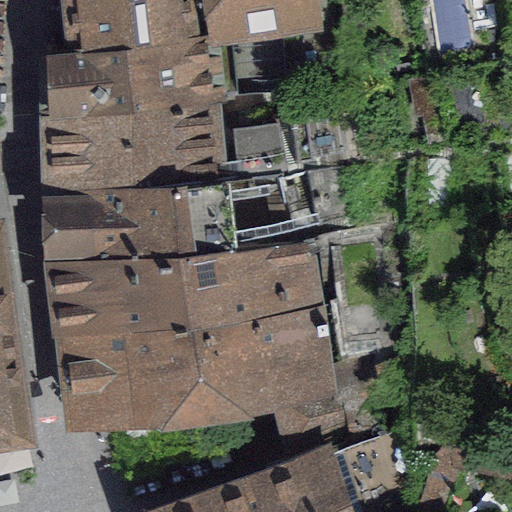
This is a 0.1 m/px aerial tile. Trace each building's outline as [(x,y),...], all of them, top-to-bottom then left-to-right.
[(74,0),(80,45),(220,33),(282,25),(308,22),(308,23),(320,22),(317,0),(74,0)] [(282,25),(220,33),(227,91),(266,88),(288,86),(282,25)] [(220,33),(80,45),(57,46),(57,43),(48,44),(48,53),(51,53),(52,104),(49,104),(49,111),(52,111),(86,109),(227,96),(227,91),(220,33)] [(86,109),(52,111),(53,184),(222,173),(276,169),(277,165),(292,165),(288,131),(281,131),(276,100),(267,101),(266,91),(227,96),(86,109)] [(53,184),(56,255),(137,248),(230,245),(222,173),(53,184)] [(137,248),(56,255),(65,328),(96,325),(207,312),(317,304),(306,240),(230,245),(137,248)] [(0,433),(24,430),(0,260),(0,433)] [(96,325),(65,328),(75,412),(106,408),(106,414),(119,412),(119,406),(218,393),(219,407),(277,398),(276,395),(331,385),(328,366),(317,304),(207,312),(96,325)] [(353,511),(333,453),(155,511),(353,511)]
